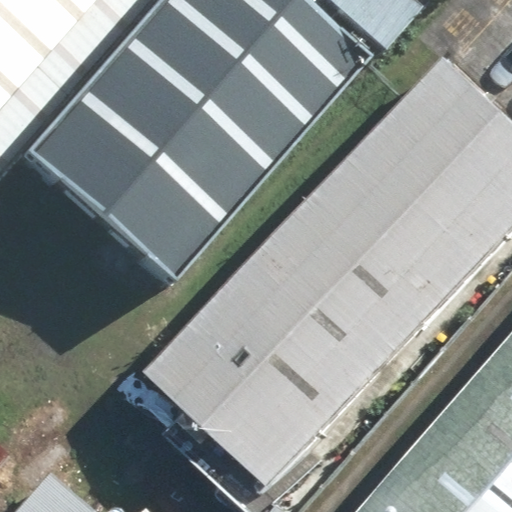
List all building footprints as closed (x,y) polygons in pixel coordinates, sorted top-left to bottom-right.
[(0,0),(0,195),(173,0),(0,0)] [(379,89),(278,0),(183,0),(36,166),(191,302),(379,89)] [(417,15),(399,0),(326,0),(321,7),(379,57),(417,15)] [(511,258),(511,132),(451,80),(165,403),(288,511),(511,258)] [(511,511),(511,373),(389,511),(511,511)] [(67,511),(47,494),(31,511),(67,511)]
